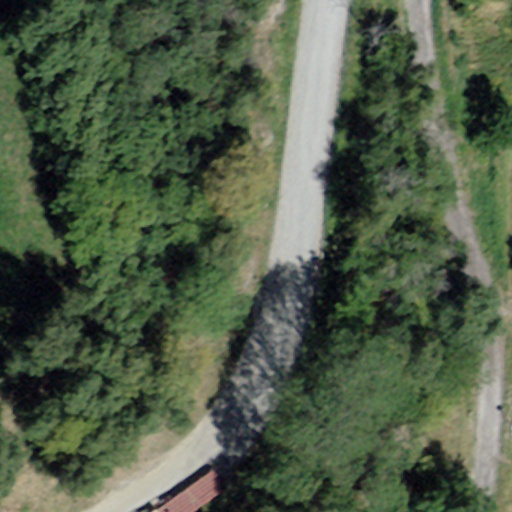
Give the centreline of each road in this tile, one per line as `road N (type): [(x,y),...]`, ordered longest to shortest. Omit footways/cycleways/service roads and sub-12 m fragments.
road 1 (unclassified): [(327,0),(289,276),(254,388),(224,434),(125,511)]
road 2 (track): [(423,0),(445,154),(490,308),(494,359),(478,511)]
